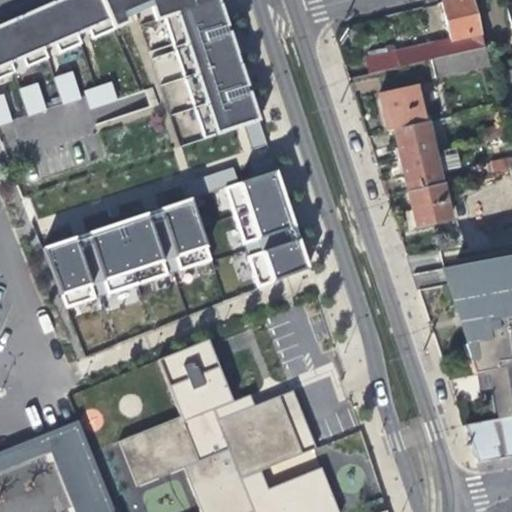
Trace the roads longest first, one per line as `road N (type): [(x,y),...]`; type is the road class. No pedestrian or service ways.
road 1 (residential): [(257,0),(419,511)]
road 2 (residential): [(459,496),(293,10)]
